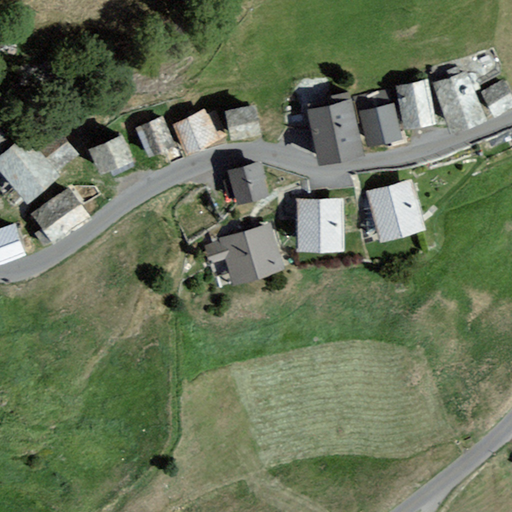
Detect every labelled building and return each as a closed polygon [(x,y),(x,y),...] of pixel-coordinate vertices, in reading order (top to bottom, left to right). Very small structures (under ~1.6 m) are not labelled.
[(56,64),(20,66),(21,88),(57,86),(56,64)] [(486,115),(471,73),(436,85),(451,127),(486,115)] [(481,86),(493,112),(511,103),(511,93),(504,76),(481,86)] [(426,80),(399,85),(407,129),(434,124),(426,80)] [(355,99),(312,111),(324,157),(367,146),(355,99)] [(393,100),(365,107),(377,147),(404,140),(393,100)] [(258,105),(228,109),(231,138),(261,134),(258,105)] [(207,109),(172,124),(185,153),(220,138),(207,109)] [(139,120),(152,153),(177,143),(164,110),(139,120)] [(24,132),(0,154),(0,166),(31,201),(61,173),(24,132)] [(122,132),(91,146),(103,172),(134,158),(122,132)] [(70,133),(49,140),(55,159),(76,152),(70,133)] [(257,160),(226,170),(238,207),(269,197),(257,160)] [(410,177),(368,190),(384,239),(426,226),(410,177)] [(72,186),(33,211),(54,243),(92,218),(72,186)] [(344,201),(300,201),(301,249),(345,249),(344,201)] [(273,222),(219,240),(233,283),(287,265),(273,222)] [(19,224),(0,229),(0,257),(26,250),(19,224)]
